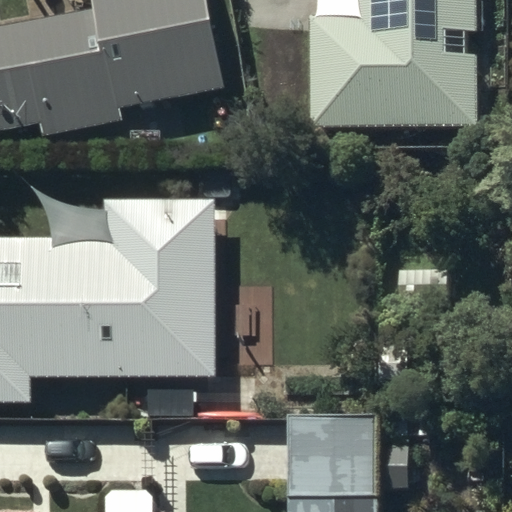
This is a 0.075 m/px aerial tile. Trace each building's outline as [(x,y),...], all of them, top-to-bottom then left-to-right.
[(89,0),(95,24),(0,42),(0,144),(42,136),(45,150),(125,134),(122,122),(226,101),(205,0),(89,0)] [(357,0),(358,29),(313,29),(312,142),(479,140),(478,69),(468,70),(468,46),(479,46),(478,0),(357,0)] [(0,417),(33,418),(33,392),(219,392),(219,216),(108,216),(108,255),(0,254),(0,417)] [(383,431),(290,431),(290,511),(379,511),(380,496),(410,496),(410,460),(383,460),(383,431)] [(158,511),(158,502),(117,501),(109,511),(158,511)]
